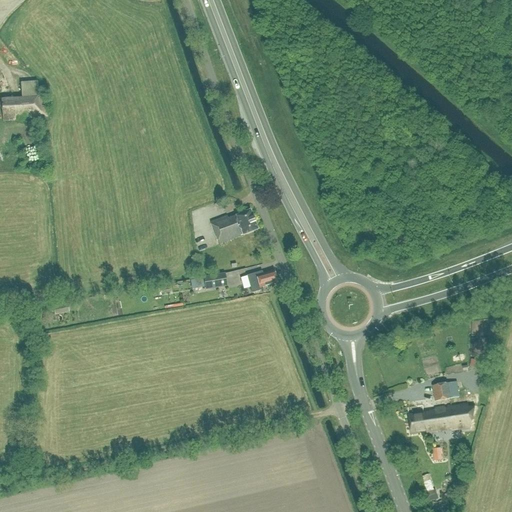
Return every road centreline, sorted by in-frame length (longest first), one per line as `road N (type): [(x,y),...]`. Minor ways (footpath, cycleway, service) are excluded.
road 1 (unclassified): [(377,511),(184,0)]
road 2 (track): [(339,410),(0,490)]
road 3 (secondary): [(288,195),(209,0)]
road 4 (secondary): [(404,511),(360,395),(351,336)]
road 5 (motorway): [(511,247),(373,290)]
road 6 (motorway): [(378,313),(511,269)]
